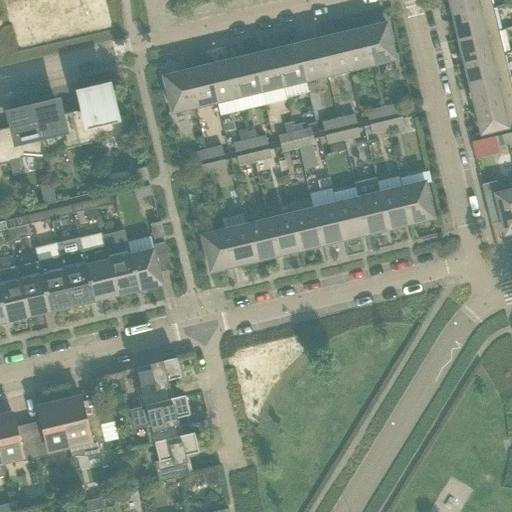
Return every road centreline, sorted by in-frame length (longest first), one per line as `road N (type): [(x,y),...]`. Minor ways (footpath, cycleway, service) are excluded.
road 1 (residential): [(0,76),(321,0)]
road 2 (residential): [(472,268),(412,0)]
road 3 (residential): [(472,268),(207,330)]
road 4 (residential): [(492,301),(467,320),(349,511)]
road 5 (residential): [(207,330),(0,377)]
